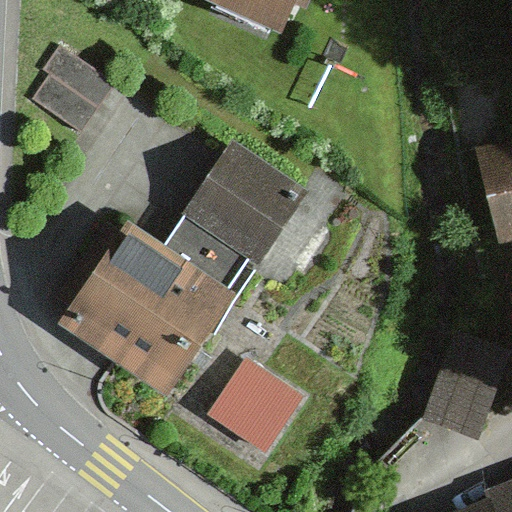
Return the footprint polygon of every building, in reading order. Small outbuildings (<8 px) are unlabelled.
[(323,0),(212,0),(304,42),(323,0)] [(511,143),(474,157),(510,255),(511,254),(511,143)] [(243,146),(209,196),(293,252),(327,201),(243,146)] [(137,246),(80,332),(186,402),(243,316),(137,246)] [(256,353),(223,403),(281,442),(314,392),(256,353)]
